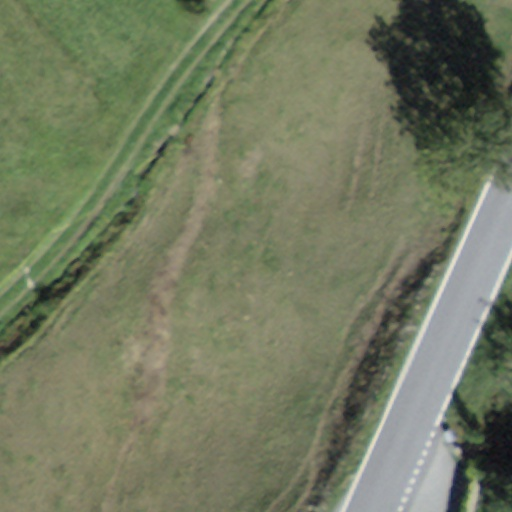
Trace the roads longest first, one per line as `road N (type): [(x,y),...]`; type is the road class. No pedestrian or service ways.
road 1 (track): [(0,319),(40,281),(267,0)]
road 2 (tertiary): [(380,511),(511,209)]
